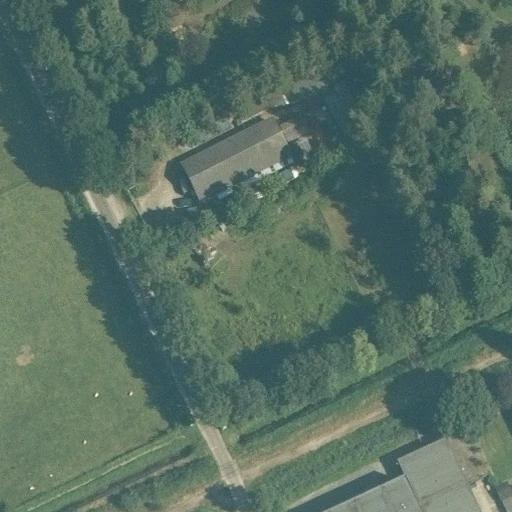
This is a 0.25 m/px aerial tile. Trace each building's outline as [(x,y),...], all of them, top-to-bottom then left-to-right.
[(161,3),(156,21),(175,26),(179,7),(161,3)] [(347,90),(324,103),(351,153),(374,141),(347,90)] [(302,117),(281,126),(288,143),(309,134),(302,117)] [(201,204),(291,159),(272,123),(183,168),(201,204)] [(420,510),(469,487),(449,443),(400,466),(408,484),(420,510)] [(420,511),(420,510),(408,484),(382,496),(389,511),(420,511)] [(511,498),(511,495),(507,484),(495,489),(501,504),(511,498)] [(480,511),(469,487),(420,510),(420,511),(480,511)] [(357,511),(389,511),(382,496),(356,508),(357,511)]
